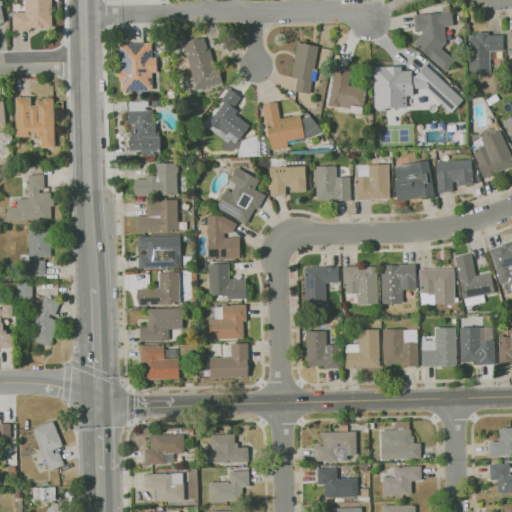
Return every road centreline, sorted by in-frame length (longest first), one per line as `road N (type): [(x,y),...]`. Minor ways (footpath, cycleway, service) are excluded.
road 1 (tertiary): [(511,397),(183,407)]
road 2 (residential): [(371,19),(349,11),(81,15)]
road 3 (secondary): [(80,0),(94,287)]
road 4 (residential): [(511,205),(408,232),(308,234),(286,242)]
road 5 (residential): [(286,242),(278,264),(282,403)]
